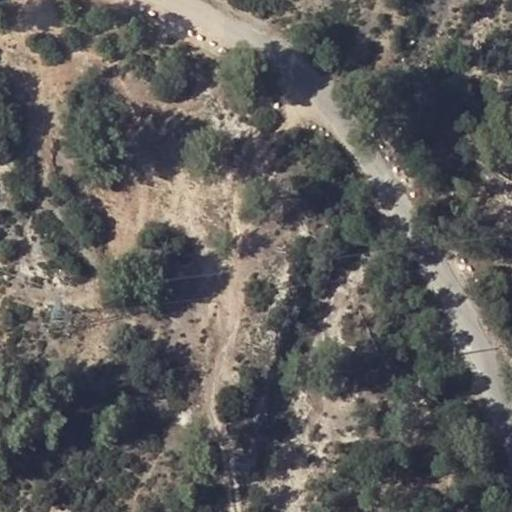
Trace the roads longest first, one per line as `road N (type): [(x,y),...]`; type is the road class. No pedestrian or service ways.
road 1 (unclassified): [(511,447),(453,292),(358,118),(251,37),(175,0)]
road 2 (track): [(326,89),(272,147),(240,200),(233,341),(216,390),(235,511)]
